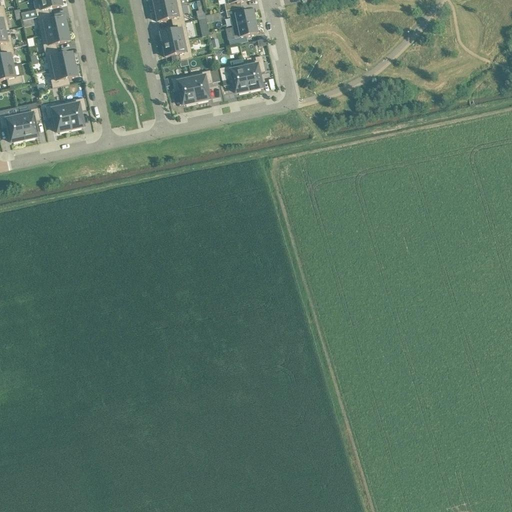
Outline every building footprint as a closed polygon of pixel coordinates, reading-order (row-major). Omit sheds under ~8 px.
[(62,4),(61,0),(37,0),(33,1),(37,19),(49,16),(48,10),(61,7),(61,6),(61,4),(62,4)] [(154,3),(153,3),(155,12),(182,6),(180,0),(153,0),(153,1),(154,1),(154,3)] [(226,0),(228,5),(225,5),(226,12),(243,9),(241,3),(251,1),(251,0),(226,0)] [(182,6),(155,12),(156,20),(158,20),(158,22),(158,23),(172,20),(173,26),(186,24),(182,6)] [(243,9),(226,12),(228,18),(230,18),(233,29),(256,24),(254,12),(244,15),(243,9)] [(0,32),(9,31),(6,16),(5,13),(0,14),(0,32)] [(49,16),(37,19),(41,37),(68,31),(66,22),(65,22),(64,20),(64,19),(51,22),(49,16)] [(189,41),(186,24),(173,26),(174,32),(161,35),(161,36),(162,38),(160,39),(162,47),(189,41)] [(233,29),(226,30),(229,42),(230,41),(231,47),(248,43),(247,38),(255,36),(259,35),(256,24),(233,29)] [(0,50),(0,51),(13,49),(9,31),(0,32),(0,50)] [(41,37),(44,54),(57,52),(56,45),(69,43),(69,42),(68,40),(70,39),(68,31),(41,37)] [(193,59),(189,41),(162,47),(164,56),(166,55),(166,58),(166,59),(179,56),(181,62),(193,59)] [(0,69),(14,67),(12,56),(14,55),(13,49),(0,51),(2,58),(0,57),(0,69)] [(57,52),(44,54),(48,72),(76,66),(74,57),(72,58),(72,56),(72,55),(58,58),(57,52)] [(256,62),(244,65),(250,93),(261,91),(261,89),(263,89),(260,74),(266,73),(265,68),(264,64),(263,57),(255,59),(256,62)] [(232,67),(220,70),(224,87),(229,86),(228,81),(234,80),(237,94),(239,94),(239,95),(250,93),(244,65),(243,65),(244,67),(232,70),(232,67)] [(77,75),(76,66),(48,72),(52,90),(65,87),(63,81),(77,78),(77,77),(76,75),(77,75)] [(14,67),(0,69),(0,82),(7,81),(8,87),(23,84),(21,77),(17,78),(14,67)] [(211,72),(191,76),(198,105),(208,102),(208,101),(210,100),(207,86),(213,84),(211,72)] [(198,105),(191,76),(172,80),(175,93),(181,91),(184,106),(186,105),(187,107),(198,105)] [(64,104),(70,132),(81,130),(81,128),(83,128),(80,113),(86,112),(83,100),(64,104)] [(59,135),(70,132),(64,104),(45,108),(47,120),(54,119),(57,133),(59,133),(59,135)] [(6,116),(0,117),(0,124),(1,130),(8,129),(11,143),(13,143),(13,144),(24,142),(19,116),(17,108),(5,111),(6,116)] [(28,114),(19,116),(24,142),(35,140),(35,138),(37,138),(34,123),(40,122),(37,110),(30,111),(31,113),(28,114)]
